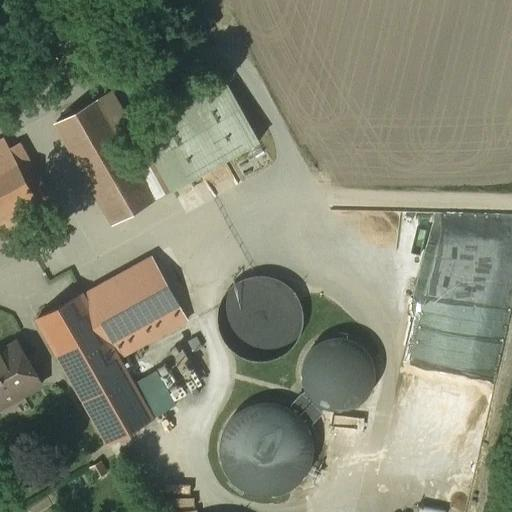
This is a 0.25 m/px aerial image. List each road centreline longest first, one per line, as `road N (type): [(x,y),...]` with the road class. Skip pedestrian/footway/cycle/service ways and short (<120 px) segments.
road 1 (track): [(309,202),(511,205)]
road 2 (track): [(21,116),(50,88),(77,0)]
